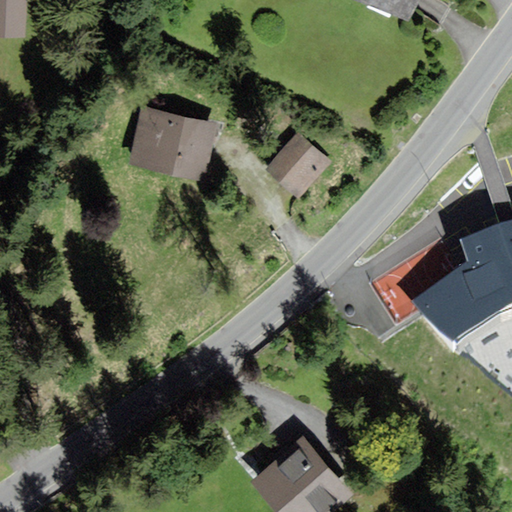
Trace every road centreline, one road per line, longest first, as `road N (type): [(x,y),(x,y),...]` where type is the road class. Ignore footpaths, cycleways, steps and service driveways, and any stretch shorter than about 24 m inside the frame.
road 1 (residential): [(37,478),(239,334),(318,265),(418,155),(511,29)]
road 2 (residential): [(37,478),(24,445),(17,337),(0,298)]
